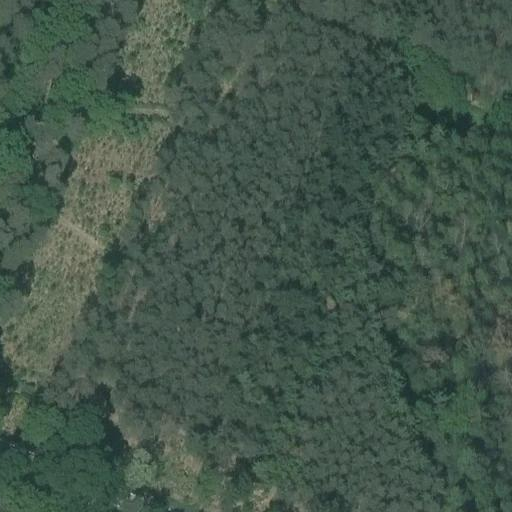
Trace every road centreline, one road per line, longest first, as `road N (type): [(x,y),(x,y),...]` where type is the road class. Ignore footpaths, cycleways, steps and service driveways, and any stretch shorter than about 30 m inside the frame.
road 1 (track): [(113,0),(0,266)]
road 2 (track): [(249,0),(511,109)]
road 3 (track): [(391,330),(415,300),(407,257),(415,219),(472,92)]
road 4 (secondary): [(148,511),(0,450)]
